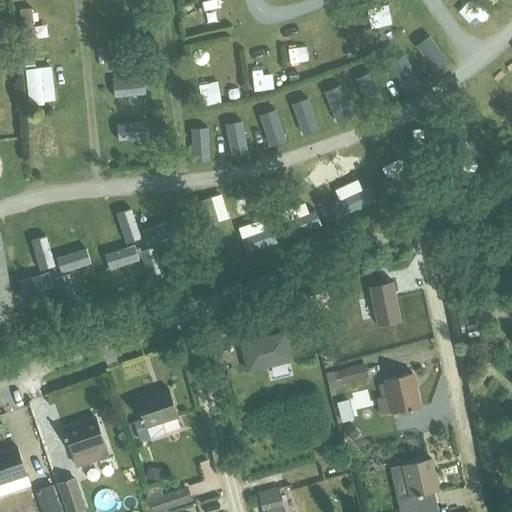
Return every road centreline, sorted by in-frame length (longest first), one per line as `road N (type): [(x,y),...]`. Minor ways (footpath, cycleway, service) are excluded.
road 1 (residential): [(483,511),(417,225)]
road 2 (residential): [(193,313),(417,225)]
road 3 (residential): [(245,511),(193,313)]
road 4 (residential): [(0,379),(193,313)]
